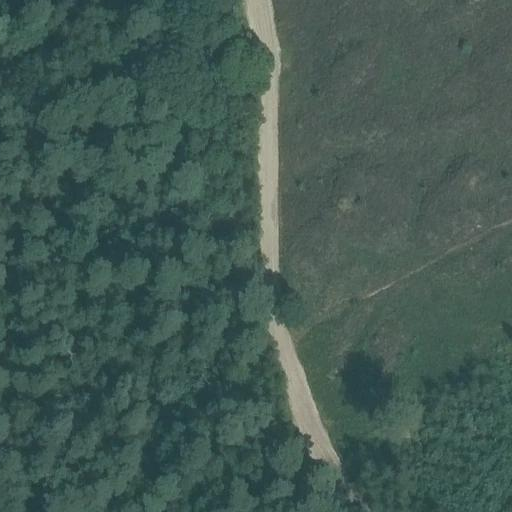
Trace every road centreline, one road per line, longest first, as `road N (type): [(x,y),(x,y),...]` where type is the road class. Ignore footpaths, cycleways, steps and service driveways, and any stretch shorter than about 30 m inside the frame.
road 1 (track): [(273,336),(261,58),(250,0)]
road 2 (track): [(355,511),(299,430),(273,336)]
